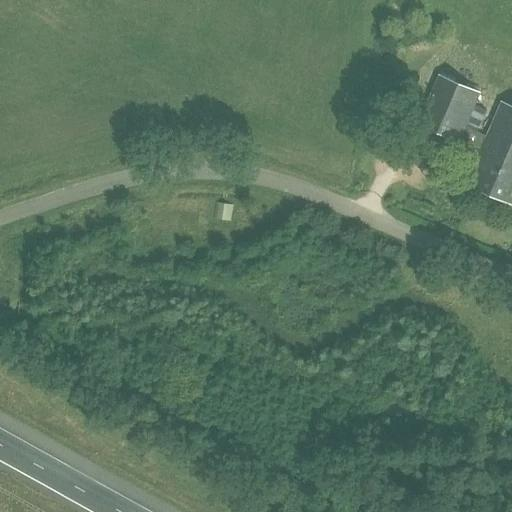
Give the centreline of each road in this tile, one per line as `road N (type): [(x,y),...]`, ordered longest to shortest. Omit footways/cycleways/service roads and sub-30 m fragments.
road 1 (unclassified): [(511,281),(297,192),(216,172),(145,175),(0,221)]
road 2 (motorway): [(118,511),(0,447)]
